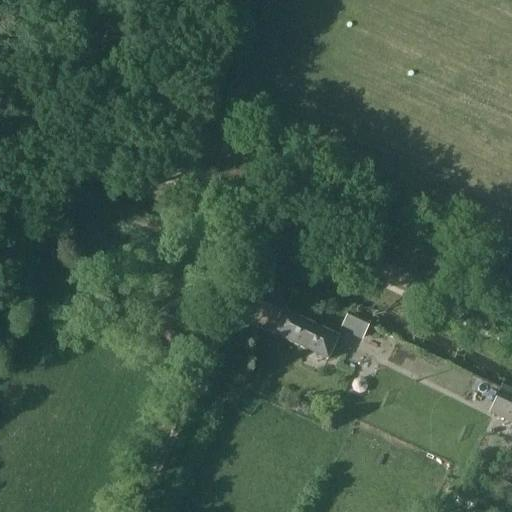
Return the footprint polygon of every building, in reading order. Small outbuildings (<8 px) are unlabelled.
[(271,335),(281,313),(282,312),(260,302),(250,326),(271,335)] [(281,313),(271,335),(326,361),(337,338),(281,313)] [(347,313),(339,331),(361,341),(370,324),(347,313)] [(353,382),(350,388),(353,394),(359,396),(365,394),(367,388),(365,382),(359,379),(353,382)] [(511,391),(501,386),(488,414),(511,425),(511,391)]
